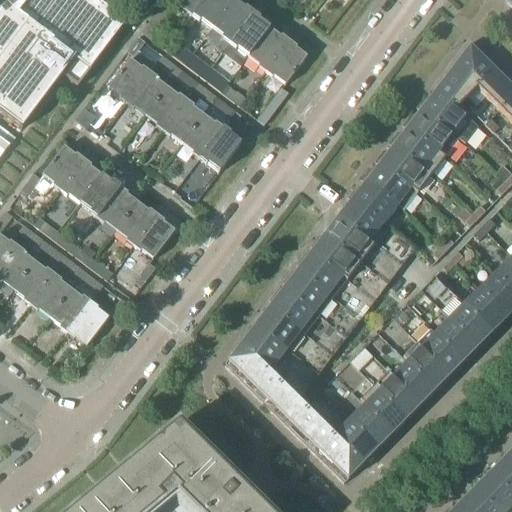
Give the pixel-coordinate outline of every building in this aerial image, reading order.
[(0,0),(0,118),(19,132),(59,79),(74,90),(123,26),(87,0),(0,0)] [(184,14),(191,19),(205,0),(176,0),(173,4),(174,5),(174,4),(185,13),(184,14)] [(199,23),(209,31),(231,3),(230,3),(230,4),(225,0),(205,0),(191,19),(198,25),(199,23)] [(511,0),(505,0),(503,3),(511,11),(511,0)] [(220,42),(227,48),(251,17),(244,12),(242,13),(231,4),(231,3),(209,31),(210,32),(210,33),(211,32),(222,41),(220,42)] [(171,9),(164,5),(164,4),(150,23),(140,36),(150,44),(160,31),(157,28),(171,9)] [(247,60),(248,60),(269,33),(269,32),(268,33),(257,24),(258,22),(251,17),(227,48),(221,56),(239,70),(247,60),(247,61),(247,60)] [(257,70),(264,76),(288,45),(281,40),(279,41),(269,33),(248,60),(258,69),(257,70)] [(126,55),(131,59),(132,60),(143,46),(136,41),(126,55)] [(288,45),(264,76),(271,81),(272,79),(283,87),(283,88),(305,60),(305,59),(304,60),(293,52),(295,50),(288,45)] [(461,107),(467,100),(475,92),(476,91),(475,90),(496,69),(472,45),(438,89),(461,107)] [(164,55),(183,68),(188,61),(170,47),(164,55)] [(155,67),(174,81),(179,73),(161,59),(155,67)] [(183,68),(201,82),(207,75),(188,61),(183,68)] [(118,101),(125,107),(148,76),(141,71),(140,72),(129,64),(129,63),(107,92),(108,92),(119,100),(118,101)] [(476,91),(475,92),(498,115),(511,101),(511,84),(506,79),(503,83),(494,73),(497,70),(496,69),(475,90),(476,91)] [(174,81),(192,95),(198,87),(179,73),(174,81)] [(201,82),(220,96),(225,89),(207,75),(201,82)] [(143,119),(144,120),(165,92),(165,91),(164,90),(164,91),(154,83),(155,81),(148,76),(125,107),(132,112),(133,110),(144,119),(143,119)] [(192,95),(210,108),(216,101),(198,87),(192,95)] [(225,89),(220,96),(238,110),(244,103),(225,89)] [(154,129),(161,135),(185,104),(178,99),(176,100),(165,92),(144,120),(145,119),(156,128),(154,129)] [(266,110),(273,115),(287,97),(280,92),(266,110)] [(466,118),(457,111),(434,94),(427,102),(424,100),(418,107),(415,110),(419,113),(420,113),(451,137),(466,118)] [(461,107),(466,111),(470,114),(475,109),(467,100),(461,107)] [(216,101),(210,108),(229,122),(234,115),(216,101)] [(511,128),(511,101),(498,115),(511,128)] [(181,148),(181,147),(203,120),(203,119),(202,120),(191,111),(192,109),(185,104),(161,135),(169,140),(170,139),(181,147),(180,147),(181,148)] [(406,131),(444,160),(457,142),(451,137),(420,113),(419,113),(413,121),(410,118),(402,128),(405,131),(406,131)] [(191,157),(198,163),(222,132),(215,127),(213,128),(203,120),(181,147),(193,156),(191,157)] [(483,128),(488,132),(492,137),(498,131),(489,122),(483,128)] [(241,143),(242,143),(248,148),(259,134),(252,129),(241,143)] [(392,149),(430,178),(444,160),(406,131),(405,131),(400,139),(396,136),(388,147),(391,149),(392,149)] [(222,132),(198,163),(205,168),(207,167),(217,175),(218,176),(239,147),(238,147),(227,139),(229,137),(222,132)] [(377,168),(409,192),(410,192),(416,196),(430,178),(392,149),(391,149),(386,157),(382,154),(374,165),(377,168)] [(52,189),(59,194),(82,164),(75,158),(74,160),(63,151),(63,150),(41,179),(42,179),(53,187),(52,189)] [(77,207),(78,207),(100,178),(99,178),(99,179),(88,170),(89,169),(82,164),(59,194),(66,199),(67,198),(78,206),(77,207)] [(361,181),(397,208),(409,192),(377,168),(372,175),(368,172),(361,181)] [(511,178),(510,177),(502,185),(508,191),(511,186),(511,178)] [(18,197),(25,202),(39,184),(32,178),(18,197)] [(88,217),(95,222),(119,191),(112,186),(110,188),(100,179),(100,178),(78,207),(79,207),(89,215),(88,217)] [(349,197),(385,224),(397,208),(361,181),(360,183),(364,186),(358,193),(354,190),(349,197)] [(508,191),(502,185),(494,194),(500,199),(508,191)] [(114,234),(114,235),(136,206),(135,206),(124,198),(126,197),(119,191),(95,222),(102,227),(103,226),(114,234)] [(337,220),(369,245),(372,241),(385,224),(349,197),(345,202),(349,205),(341,216),(337,220)] [(511,209),(511,198),(503,207),(509,212),(511,209)] [(125,244),(132,250),(155,219),(148,214),(147,215),(136,207),(136,206),(114,235),(115,235),(115,234),(126,243),(125,244)] [(477,211),(470,218),(475,224),(483,216),(477,211)] [(0,220),(0,234),(11,220),(4,215),(0,220)] [(475,224),(470,218),(462,226),(468,232),(475,224)] [(155,219),(132,250),(139,255),(140,253),(151,262),(150,262),(151,263),(173,234),(172,234),(161,226),(162,224),(155,219)] [(320,243),(356,271),(372,250),(368,247),(369,245),(337,220),(320,243)] [(32,229),(51,243),(56,235),(38,221),(32,229)] [(488,222),(480,231),(485,236),(494,228),(488,222)] [(485,236),(480,231),(471,239),(477,245),(485,236)] [(23,241),(41,255),(47,248),(29,234),(23,241)] [(51,243),(69,257),(75,249),(56,235),(51,243)] [(0,271),(16,251),(9,245),(8,247),(0,241),(0,271)] [(306,261),(342,289),(356,271),(320,243),(318,241),(309,253),(311,255),(306,261)] [(447,241),(439,250),(444,255),(453,247),(447,241)] [(41,255),(60,269),(65,262),(47,248),(41,255)] [(69,257),(87,271),(93,263),(75,249),(69,257)] [(444,255),(439,250),(430,258),(436,264),(444,255)] [(11,294),(12,294),(33,266),(33,265),(33,266),(22,258),(23,256),(16,251),(0,271),(0,286),(1,285),(12,293),(11,294)] [(456,255),(448,263),(453,269),(462,261),(456,255)] [(292,279),(328,307),(342,289),(306,261),(304,259),(295,271),(297,273),(292,279)] [(494,276),(511,294),(511,262),(510,260),(494,276)] [(60,269),(78,283),(84,276),(65,262),(60,269)] [(93,263),(87,271),(106,285),(111,277),(93,263)] [(453,269),(448,263),(439,272),(445,277),(453,269)] [(22,304),(29,309),(53,279),(45,273),(44,275),(33,266),(34,266),(33,266),(12,294),(23,302),(22,304)] [(154,271),(147,266),(133,284),(140,290),(154,271)] [(84,276),(78,283),(96,297),(102,290),(84,276)] [(477,293),(506,321),(511,314),(511,294),(494,276),(477,293)] [(280,295),(316,323),(328,307),(292,279),(290,277),(281,289),(283,291),(280,295)] [(48,322),(70,294),(69,293),(69,294),(58,285),(59,284),(53,279),(29,309),(36,314),(37,313),(48,321),(48,322)] [(463,308),(491,336),(506,321),(477,293),(463,308)] [(58,331),(65,337),(89,306),(82,301),(80,302),(70,294),(48,322),(49,322),(60,330),(58,331)] [(268,311),(304,339),(316,323),(280,295),(278,297),(276,295),(267,307),(269,309),(268,311)] [(109,317),(110,318),(115,322),(126,308),(120,303),(109,317)] [(89,306),(65,337),(72,342),(74,340),(85,349),(84,349),(85,350),(107,322),(106,321),(105,321),(94,313),(96,311),(89,306)] [(449,322),(477,350),(478,349),(480,351),(490,342),(488,339),(491,336),(463,308),(449,322)] [(256,327),(292,355),(304,339),(268,311),(256,327)] [(435,336),(463,364),(464,364),(466,366),(476,356),(474,354),(477,350),(449,322),(435,336)] [(254,362),(268,377),(269,376),(285,354),(290,358),(292,355),(256,327),(239,348),(254,362)] [(417,346),(449,378),(452,380),(461,370),(459,368),(463,364),(435,336),(433,338),(429,334),(417,346)] [(403,360),(435,392),(438,395),(447,385),(445,383),(449,378),(417,346),(403,360)] [(223,369),(236,381),(254,362),(239,348),(223,369)] [(393,378),(422,406),(435,392),(403,360),(401,362),(405,366),(393,378)] [(236,381),(250,395),(268,377),(254,362),(236,381)] [(250,395),(263,408),(282,389),(269,376),(268,377),(250,395)] [(375,388),(408,420),(422,406),(393,378),(390,382),(386,378),(375,388)] [(361,402),(394,434),(408,420),(375,388),(361,402)] [(263,408),(277,422),(296,403),(282,389),(263,408)] [(352,420),(380,448),(394,434),(361,402),(358,406),(362,410),(352,420)] [(277,422),(291,435),(310,416),(296,403),(277,422)] [(291,435),(302,447),(321,427),(310,416),(291,435)] [(332,440),(333,440),(347,454),(361,468),(380,448),(352,420),(333,439),(332,440)] [(302,447),(314,459),(333,440),(332,440),(333,439),(321,427),(302,447)] [(175,511),(180,508),(183,511),(260,511),(254,506),(251,504),(251,503),(248,500),(248,501),(235,488),(235,487),(176,429),(75,511),(175,511)] [(314,459),(329,473),(347,454),(333,440),(314,459)] [(347,454),(329,473),(342,487),(361,468),(347,454)] [(511,465),(505,459),(489,475),(511,497),(511,465)] [(511,497),(489,475),(473,491),(494,511),(508,511),(511,508),(511,497)] [(494,511),(473,491),(457,507),(461,511),(494,511)]
